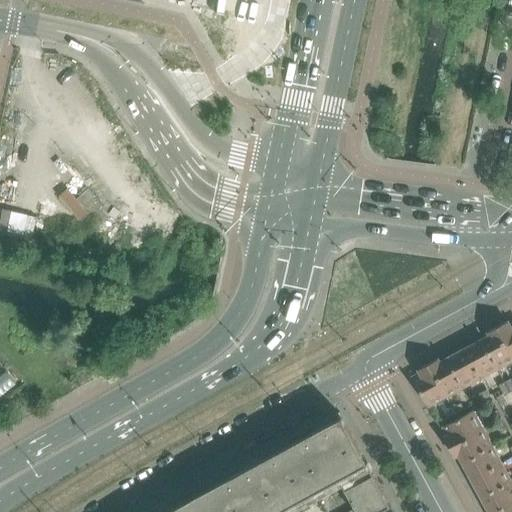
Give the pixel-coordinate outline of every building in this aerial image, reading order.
[(95,196),(88,189),(77,199),(84,206),(95,196)] [(511,322),(509,324),(508,321),(497,327),(511,353),(511,322)] [(511,362),(511,353),(497,327),(487,332),(489,335),(481,340),(498,370),(511,362)] [(498,370),(481,340),(464,349),(481,379),(498,370)] [(481,379),(464,349),(447,358),(463,389),(481,379)] [(463,389),(447,358),(440,362),(438,359),(428,364),(446,398),(463,389)] [(446,398),(428,364),(418,370),(419,373),(412,377),(428,407),(431,412),(438,408),(435,403),(446,398)] [(509,392),(504,383),(499,386),(504,395),(509,392)] [(491,396),(487,390),(478,395),(482,401),(491,396)] [(508,404),(503,395),(497,398),(502,407),(508,404)] [(465,410),(462,404),(453,409),(456,415),(465,410)] [(456,415),(453,409),(443,414),(447,420),(456,415)] [(502,418),(498,410),(492,414),(496,422),(502,418)] [(449,446),(483,428),(474,411),(443,428),(447,435),(444,437),(449,446)] [(371,470),(350,432),(342,416),(210,488),(223,511),(292,511),(319,498),(342,485),(371,470)] [(507,426),(502,418),(496,422),(500,430),(507,426)] [(493,447),(483,428),(449,446),(455,457),(458,455),(462,463),(493,447)] [(502,464),(493,447),(462,463),(472,481),(502,464)] [(511,481),(502,464),(472,481),(481,498),(511,481)] [(378,511),(390,506),(373,475),(371,470),(342,485),(355,508),(357,511),(378,511)] [(496,511),(511,503),(511,482),(511,481),(481,498),(488,511),(496,511)] [(223,511),(210,488),(174,508),(168,511),(223,511)] [(511,511),(511,503),(496,511),(511,511)]
